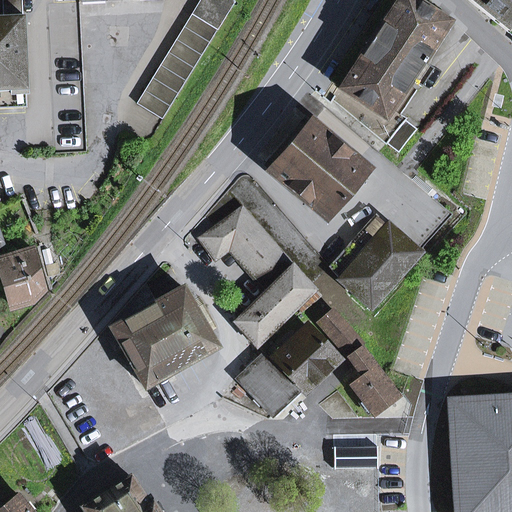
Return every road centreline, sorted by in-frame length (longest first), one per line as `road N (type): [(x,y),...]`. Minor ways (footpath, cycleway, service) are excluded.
road 1 (tertiary): [(0,408),(234,150),(340,0)]
road 2 (residential): [(63,511),(91,479),(211,417),(263,428),(404,426)]
